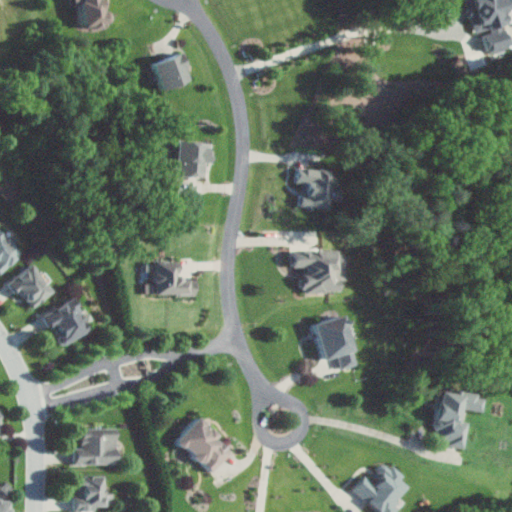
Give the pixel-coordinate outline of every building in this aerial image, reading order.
[(98,0),(98,10),(103,10),(107,13),(108,17),(105,21),(98,23),(98,26),(90,28),(89,24),(80,26),(75,3),(71,4),(70,0),(98,0)] [(464,0),(499,0),(503,11),(500,12),(503,22),(497,23),(499,29),(502,28),(507,45),(504,46),(507,55),(492,60),(489,51),(488,51),(481,29),(475,31),(464,0)] [(149,63),(178,51),(184,65),(186,64),(191,77),(160,89),(157,80),(151,82),(148,73),(153,71),(149,63)] [(173,141),(211,143),(209,163),(206,163),(205,177),(167,174),(168,161),(172,161),(173,141)] [(298,167),(315,169),(315,168),(330,170),(329,178),(342,180),(339,200),(329,199),(328,208),(299,205),(300,194),(302,194),(303,183),(296,182),(298,167)] [(0,268),(15,251),(0,238),(0,268)] [(337,251),(287,251),(287,267),(298,267),(298,292),(337,292),(337,251)] [(149,295),(193,296),(194,280),(174,279),(174,261),(149,261),(149,295)] [(49,290),(24,264),(4,284),(29,310),(49,290)] [(87,329),(66,298),(39,316),(59,347),(87,329)] [(349,365),(334,315),(304,324),(315,360),(331,356),(335,369),(349,365)] [(479,412),(481,396),(435,389),(427,442),(461,447),(464,423),(453,421),(455,408),(479,412)] [(231,450),(194,418),(173,443),(210,475),(231,450)] [(114,429),(79,429),(79,447),(73,447),(73,465),(114,465),(114,429)] [(353,489),(377,511),(387,511),(410,488),(400,479),(402,477),(385,461),(370,477),(366,474),(353,489)] [(73,511),(102,511),(102,477),(73,477),(73,511)] [(0,498),(0,511),(10,511),(11,499),(0,498)]
